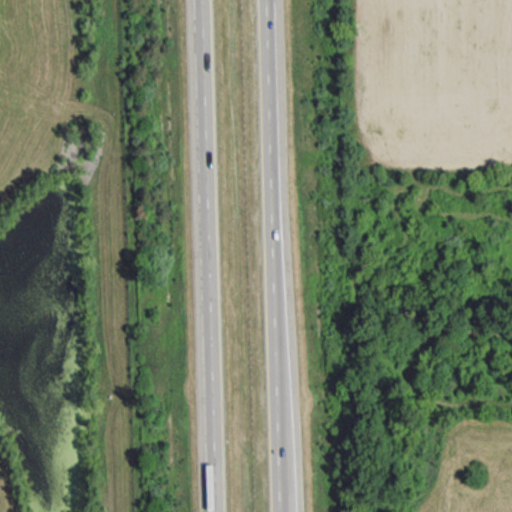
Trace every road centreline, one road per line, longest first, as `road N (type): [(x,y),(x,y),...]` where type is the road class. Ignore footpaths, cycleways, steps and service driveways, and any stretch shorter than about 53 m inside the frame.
road 1 (motorway): [(279,511),(265,0)]
road 2 (motorway): [(200,0),(213,511)]
